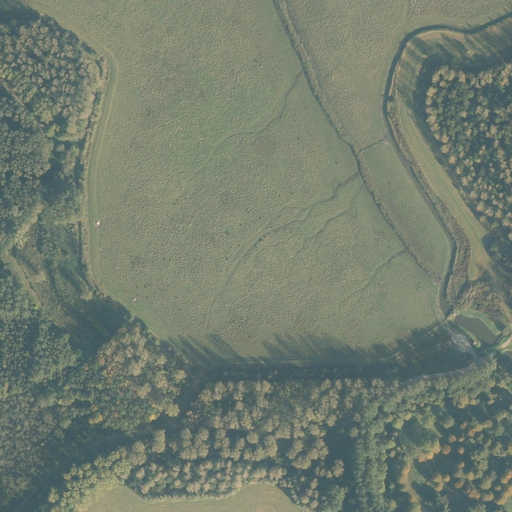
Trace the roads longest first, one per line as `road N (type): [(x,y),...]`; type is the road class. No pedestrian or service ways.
road 1 (unclassified): [(374,511),(365,492),(363,430),(375,404),(409,381),(470,367),(510,340)]
road 2 (track): [(506,400),(419,418),(406,431),(408,484),(424,506)]
